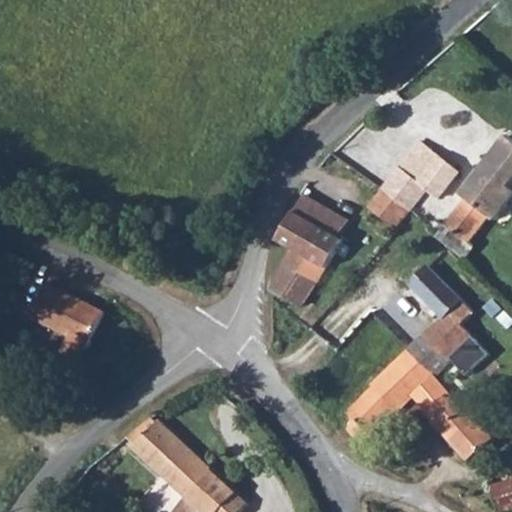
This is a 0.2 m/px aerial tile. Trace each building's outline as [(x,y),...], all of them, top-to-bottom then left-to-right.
[(463,195),(468,198),(447,226),(448,226),(439,237),(466,258),(475,247),(469,242),(490,216),(497,221),(511,200),(511,188),(510,187),(511,184),(511,138),(508,136),(463,195)] [(460,171),(422,141),(397,174),(396,173),(384,189),(412,211),(418,203),(428,190),(439,199),(460,171)] [(397,230),(412,211),(384,189),(370,207),(378,213),(377,214),(397,230)] [(305,195),(296,213),(340,238),(350,221),(305,195)] [(302,308),(344,240),(340,238),(296,213),(295,212),(278,240),(293,249),(274,279),(272,291),(302,308)] [(435,229),(436,230),(438,231),(440,231),(441,231),(443,230),(444,229),(445,228),(445,226),(445,224),(444,222),(443,221),(441,220),(440,220),(438,221),(436,222),(435,223),(434,225),(434,227),(435,229)] [(410,349),(436,377),(453,360),(453,359),(475,337),(464,325),(476,313),(465,301),(432,262),(411,286),(444,318),(410,349)] [(106,313),(49,285),(36,311),(31,308),(28,314),(70,336),(62,351),(82,361),(106,313)] [(436,377),(410,349),(372,386),(373,387),(349,412),(339,402),(327,418),(341,428),(348,429),(349,430),(354,435),(362,444),(372,435),(370,434),(396,410),(398,412),(414,396),(471,461),(496,439),(484,424),(491,417),(476,400),(466,411),(436,377)] [(137,446),(135,448),(206,511),(242,511),(249,504),(170,431),(169,433),(152,417),(128,438),(137,446)] [(511,479),(492,486),(500,511),(506,511),(511,511),(511,479)]
